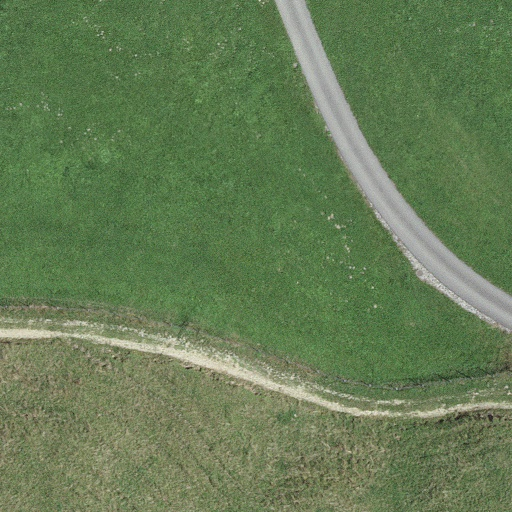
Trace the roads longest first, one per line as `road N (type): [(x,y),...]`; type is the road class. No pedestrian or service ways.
road 1 (track): [(0,322),(112,330),(350,404),(390,409),(511,396)]
road 2 (track): [(511,311),(462,282),(387,203),(342,132),(287,0)]
